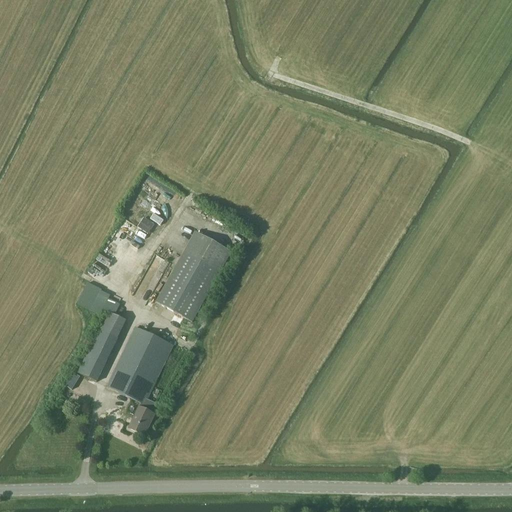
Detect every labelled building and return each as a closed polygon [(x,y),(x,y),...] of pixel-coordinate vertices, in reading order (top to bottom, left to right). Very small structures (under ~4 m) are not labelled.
[(148,235),(154,226),(143,219),(137,228),(148,235)] [(192,324),(231,253),(195,233),(156,304),(192,324)] [(101,316),(110,298),(100,293),(91,311),(101,316)] [(107,313),(78,375),(96,383),(125,322),(107,313)] [(156,405),(147,401),(173,347),(136,329),(107,388),(141,405),(129,430),(144,437),(154,416),(151,414),(156,405)] [(80,378),(73,373),(64,386),(72,391),(80,378)]
